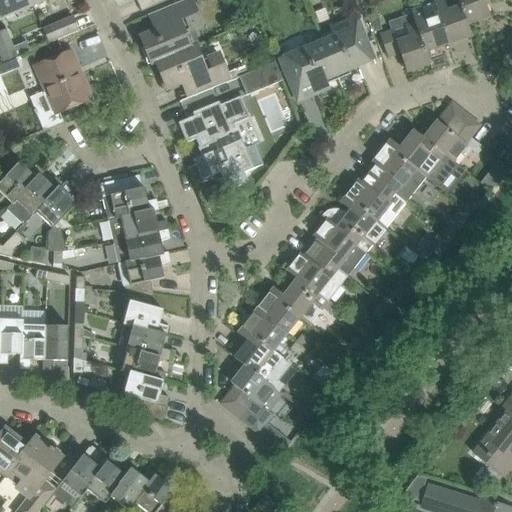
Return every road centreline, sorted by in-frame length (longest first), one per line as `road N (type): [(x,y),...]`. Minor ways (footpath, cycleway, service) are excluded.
road 1 (residential): [(199,251),(261,246),(279,223),(279,176),(326,162),(365,114),(403,92),(446,86),(482,109),(511,64)]
road 2 (residential): [(97,0),(156,125),(151,139),(165,176),(180,185),(199,251)]
road 3 (residential): [(192,449),(171,451),(0,401)]
road 4 (residential): [(199,251),(196,408),(204,424)]
